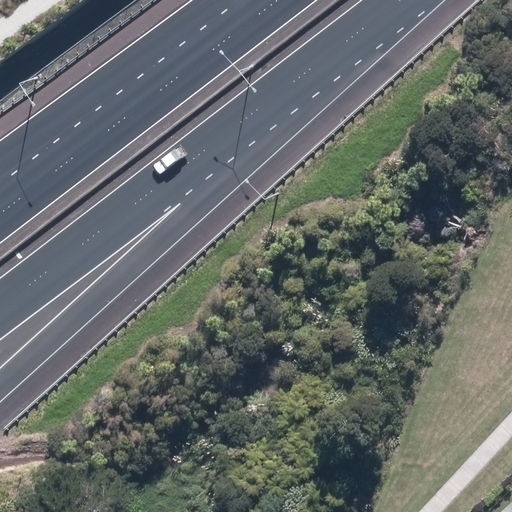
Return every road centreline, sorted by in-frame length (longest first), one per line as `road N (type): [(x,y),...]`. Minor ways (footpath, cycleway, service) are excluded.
road 1 (motorway): [(404,0),(183,220),(0,386)]
road 2 (motorway): [(395,0),(0,309)]
road 3 (motorway): [(0,213),(277,0)]
road 4 (motorway): [(0,150),(220,0)]
